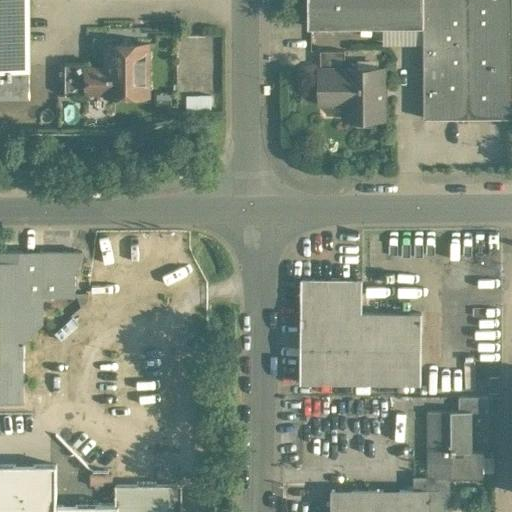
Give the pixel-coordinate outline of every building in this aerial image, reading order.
[(26,0),(0,0),(0,65),(27,65),(26,0)] [(308,0),(309,26),(423,25),(423,0),(308,0)] [(511,0),(423,0),(423,25),(424,117),(511,116),(511,0)] [(147,43),(107,43),(108,67),(89,67),(89,90),(108,90),(108,94),(147,94),(147,43)] [(345,50),(321,50),(321,69),(345,69),(345,67),(345,50)] [(89,62),(65,62),(65,94),(89,94),(89,90),(89,67),(89,62)] [(27,65),(0,65),(0,94),(27,95),(27,65)] [(384,67),(345,67),(345,69),(321,69),(320,69),(320,95),(345,95),(346,118),(384,117),(384,67)] [(7,260),(0,260),(0,401),(24,402),(23,341),(43,321),(43,295),(76,295),(76,272),(79,273),(82,250),(43,250),(7,250),(7,260)] [(422,312),(362,312),(362,279),(301,279),(300,381),(421,382),(422,312)] [(488,395),(459,395),(459,409),(472,409),(472,410),(488,411),(488,395)] [(459,409),(428,410),(428,462),(453,462),(453,451),(472,451),(472,450),(472,410),(472,409),(459,409)] [(453,462),(428,462),(428,477),(449,477),(483,477),(483,450),(472,450),(472,451),(453,451),(453,462)] [(56,463),(0,463),(0,511),(177,511),(178,484),(116,484),(116,504),(57,504),(56,463)] [(112,473),(90,473),(90,485),(112,484),(112,473)] [(449,511),(449,477),(428,477),(428,488),(428,511),(449,511)] [(428,488),(331,489),(331,511),(428,511),(428,488)]
